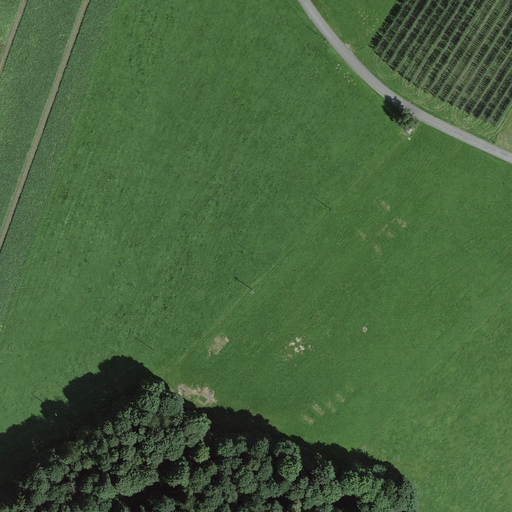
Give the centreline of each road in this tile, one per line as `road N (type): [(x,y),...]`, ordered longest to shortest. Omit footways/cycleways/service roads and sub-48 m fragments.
road 1 (track): [(320,511),(335,489),(332,468),(315,450),(239,428),(195,441),(87,511),(53,506),(12,482),(0,486)]
road 2 (unclassified): [(304,0),(377,85),(511,158)]
